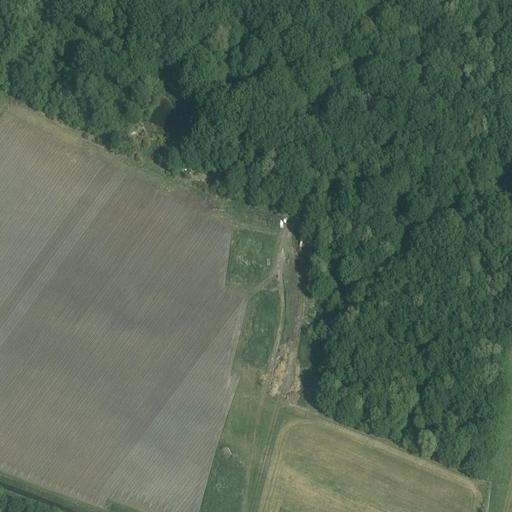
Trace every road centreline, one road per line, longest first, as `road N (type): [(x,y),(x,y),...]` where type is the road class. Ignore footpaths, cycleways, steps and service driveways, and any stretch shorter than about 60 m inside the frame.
road 1 (track): [(362,0),(353,78),(316,136),(286,256)]
road 2 (track): [(307,173),(382,172),(447,200),(471,310)]
road 3 (track): [(511,157),(501,68),(507,32)]
